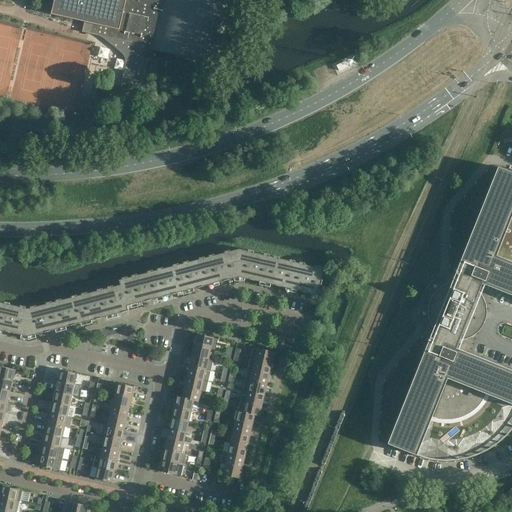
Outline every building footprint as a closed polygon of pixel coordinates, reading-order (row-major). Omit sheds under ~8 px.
[(54,0),(51,14),(92,24),(90,34),(117,40),(115,47),(142,54),(141,59),(148,61),(148,60),(167,65),(170,54),(222,66),(236,0),(54,0)] [(388,444),(417,456),(431,422),(434,423),(436,423),(438,424),(441,424),(443,424),(446,424),(448,424),(451,424),(454,423),(456,423),(460,421),(462,421),(464,420),(467,418),(469,417),(471,415),(472,414),(474,413),(476,411),(477,409),(479,408),(480,406),(481,404),(482,402),(484,400),(484,398),(485,396),(486,394),(511,404),(511,370),(456,348),(459,340),(461,340),(463,340),(465,339),(467,339),(469,338),(471,337),(473,336),(475,335),(476,334),(477,332),(479,331),(480,329),(482,328),(483,326),(484,324),(484,322),(485,321),(486,318),(486,317),(486,314),(486,312),(486,310),(486,308),(486,306),(485,304),(485,302),(484,300),(483,298),(482,296),(481,294),(480,293),(479,292),(482,284),(511,295),(511,217),(511,215),(511,172),(498,167),(456,273),(458,274),(455,282),(453,282),(451,283),(449,283),(447,284),(445,285),(443,285),(441,287),(440,288),(438,289),(436,291),(435,292),(434,294),(433,295),(432,297),(431,299),(430,301),(430,302),(429,304),(429,306),(428,308),(428,311),(428,313),(428,315),(429,317),(429,319),(430,321),(430,323),(431,325),(432,326),(433,328),(435,330),(436,331),(433,339),(430,338),(388,444)] [(239,275),(239,249),(207,258),(214,283),(234,278),(234,277),(239,275)] [(265,283),(271,257),(239,249),(239,275),(245,277),(245,278),(265,283)] [(291,289),(297,263),(271,257),(265,283),(291,289)] [(214,283),(207,258),(181,264),(188,290),(214,283)] [(323,269),(297,263),(291,289),(317,295),(323,269)] [(188,290),(181,264),(156,271),(163,297),(188,290)] [(163,297),(156,271),(130,278),(136,304),(163,297)] [(136,304),(130,278),(119,280),(120,285),(106,289),(113,315),(128,311),(127,306),(136,304)] [(113,315),(106,289),(80,296),(86,322),(113,315)] [(86,322),(80,296),(54,302),(60,329),(86,322)] [(60,329),(54,302),(28,309),(28,335),(35,333),(35,335),(60,329)] [(28,335),(28,309),(2,303),(0,312),(0,330),(21,335),(22,334),(28,335)] [(197,334),(194,345),(211,349),(215,350),(218,339),(197,334)] [(208,359),(211,349),(194,345),(192,355),(208,359)] [(253,347),(250,358),(272,363),(274,352),(253,347)] [(213,360),(208,359),(192,355),(189,366),(211,371),(213,360)] [(269,374),(272,363),(250,358),(248,368),(269,374)] [(0,366),(0,377),(13,381),(15,370),(0,366)] [(208,381),(211,371),(189,366),(187,377),(203,380),(208,381)] [(267,384),(269,374),(248,368),(245,379),(267,384)] [(60,370),(58,381),(75,385),(77,373),(60,370)] [(0,389),(10,391),(13,381),(0,377),(0,389)] [(208,381),(203,380),(187,377),(184,387),(201,391),(206,392),(208,381)] [(264,395),(267,384),(245,379),(243,390),(264,395)] [(72,395),(75,385),(58,381),(55,391),(72,395)] [(134,387),(113,382),(110,393),(115,394),(132,398),(134,387)] [(198,402),(201,391),(184,387),(182,397),(182,398),(194,400),(194,401),(198,402)] [(0,400),(8,402),(10,391),(0,389),(0,400)] [(262,405),(264,395),(243,390),(240,400),(262,405)] [(70,406),(72,395),(55,391),(53,402),(70,406)] [(129,408),(132,398),(115,394),(112,404),(129,408)] [(191,411),(194,401),(194,400),(182,398),(182,397),(177,396),(175,407),(191,411)] [(259,416),(262,405),(240,400),(238,410),(243,411),(243,412),(255,414),(254,415),(259,416)] [(67,416),(70,406),(53,402),(51,412),(67,416)] [(127,419),(129,408),(112,404),(110,415),(127,419)] [(189,422),(191,411),(175,407),(172,418),(189,422)] [(252,425),(254,415),(255,414),(243,412),(243,411),(238,410),(235,421),(252,425)] [(72,417),(67,416),(51,412),(49,418),(46,417),(45,422),(48,423),(65,427),(70,428),(72,417)] [(124,429),(127,419),(110,415),(108,426),(124,429)] [(186,432),(189,422),(172,418),(170,428),(186,432)] [(250,436),(252,425),(235,421),(233,432),(250,436)] [(62,437),(65,427),(48,423),(46,433),(62,437)] [(124,429),(108,426),(103,424),(100,435),(105,436),(122,440),(124,429)] [(184,443),(186,432),(170,428),(167,439),(184,443)] [(247,446),(250,436),(233,432),(230,443),(247,446)] [(60,448),(62,437),(46,433),(43,444),(60,448)] [(119,450),(122,440),(105,436),(103,447),(119,450)] [(181,453),(184,443),(167,439),(165,449),(181,453)] [(60,448),(43,444),(40,443),(39,448),(42,449),(41,454),(62,459),(65,449),(60,448)] [(245,457),(247,446),(230,443),(228,453),(245,457)] [(117,461),(119,450),(103,447),(100,457),(117,461)] [(185,454),(181,453),(165,449),(162,460),(183,465),(185,454)] [(242,468),(245,457),(228,453),(223,452),(221,463),(226,464),(242,468)] [(60,470),(62,459),(41,454),(39,460),(36,459),(35,465),(60,470)] [(117,461),(100,457),(95,456),(93,466),(98,468),(114,471),(117,461)] [(184,465),(183,465),(162,460),(160,471),(181,476),(184,465)] [(240,479),(242,468),(226,464),(223,475),(240,479)] [(112,483),(114,471),(98,468),(95,479),(112,483)] [(24,491),(19,490),(2,486),(1,492),(0,492),(0,496),(22,502),(24,491)] [(0,508),(17,511),(19,511),(22,502),(0,496),(0,508)] [(71,502),(68,511),(86,511),(88,506),(71,502)]
